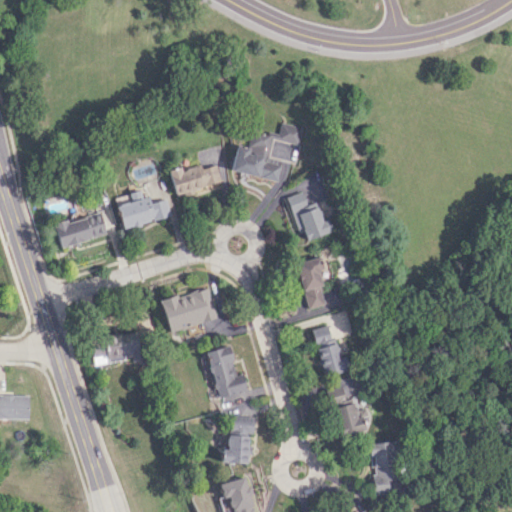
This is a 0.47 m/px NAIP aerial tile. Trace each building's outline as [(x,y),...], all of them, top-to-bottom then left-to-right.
[(231,171),(277,180),(280,164),(266,161),(268,155),(295,161),(302,126),(280,122),(278,135),(250,129),(246,147),(236,145),(231,171)] [(221,180),(216,164),(202,168),(201,164),(181,169),(180,165),(168,169),(176,194),(221,180)] [(170,216),(166,199),(150,202),(149,196),(142,197),(140,190),(130,192),(132,201),(116,204),(122,227),(170,216)] [(285,197),(298,233),(303,231),(306,240),(331,230),(327,218),(322,220),(316,201),(306,205),(301,191),(285,197)] [(105,235),(99,212),(53,222),(58,246),(105,235)] [(325,304),(316,269),(322,268),(319,256),(294,263),(307,309),(325,304)] [(216,317),(207,286),(159,300),(168,332),(216,317)] [(310,329),(323,376),(348,369),(344,355),(340,356),(335,341),(332,342),(327,324),(310,329)] [(234,375),(229,346),(206,350),(214,397),(246,391),(243,373),(234,375)] [(28,395),(0,393),(0,418),(27,419),(28,395)] [(332,407),(338,436),(366,429),(364,421),(368,420),(365,407),(355,410),(353,402),(332,407)] [(253,416),(228,414),(226,449),(220,449),(219,461),(246,464),(247,451),(246,451),(247,434),(252,435),(253,416)] [(392,494),(390,441),(369,442),(371,495),(392,494)] [(218,482),(222,502),(220,502),(222,511),(252,511),(245,476),(218,482)]
